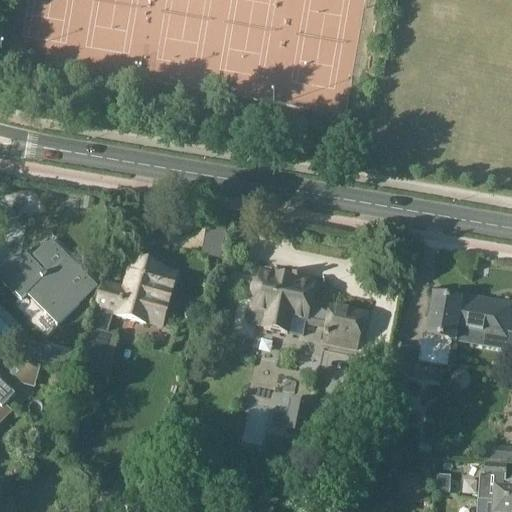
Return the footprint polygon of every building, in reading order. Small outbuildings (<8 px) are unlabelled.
[(23,252),(0,275),(0,281),(21,302),(36,288),(49,301),(51,299),(72,320),(85,299),(60,273),(71,262),(52,242),(39,254),(41,256),(34,263),(23,252)] [(104,283),(89,332),(107,337),(113,314),(115,315),(115,317),(162,331),(171,301),(178,276),(163,271),(164,269),(133,259),(124,289),(104,283)] [(244,321),(248,327),(261,330),(261,331),(289,337),(289,335),(303,338),(305,328),(324,332),(322,347),(356,354),(357,351),(364,315),(331,309),(330,313),(312,301),(316,283),(261,273),(260,273),(257,284),(255,284),(254,286),(252,287),(251,289),(250,291),(250,293),(250,295),(250,297),(250,299),(251,301),(251,302),(252,303),(252,308),(251,310),(247,313),(246,314),(244,321)] [(447,369),(452,341),(453,341),(454,334),(461,297),(451,295),(450,300),(434,298),(430,319),(434,320),(431,338),(423,336),(418,364),(447,369)] [(454,334),(507,343),(511,310),(511,305),(461,297),(454,334)] [(104,339),(99,339),(95,343),(96,348),(99,351),(104,351),(107,348),(107,343),(104,339)] [(409,349),(394,345),(384,386),(387,386),(390,387),(399,389),(400,381),(402,382),(409,349)] [(74,356),(46,348),(41,366),(70,374),(74,356)] [(0,426),(12,414),(5,407),(15,397),(11,394),(19,385),(34,390),(40,367),(0,355),(0,426)] [(462,393),(469,388),(471,380),(466,373),(457,371),(451,376),(449,385),(454,392),(462,393)] [(364,432),(379,404),(359,392),(343,420),(364,432)] [(291,401),(285,432),(304,436),(310,405),(291,401)] [(340,441),(314,434),(307,460),(334,467),(340,441)] [(28,462),(41,473),(56,455),(42,444),(28,462)] [(431,447),(420,445),(418,455),(430,456),(431,447)] [(511,465),(511,453),(511,449),(481,448),(481,463),(511,465)] [(484,476),(506,477),(506,467),(485,466),(484,476)] [(506,477),(484,476),(479,476),(477,502),(493,503),(511,503),(511,483),(505,483),(505,480),(506,477)] [(339,511),(351,511),(352,511),(338,500),(339,511)] [(511,511),(511,503),(493,503),(492,511),(511,511)]
